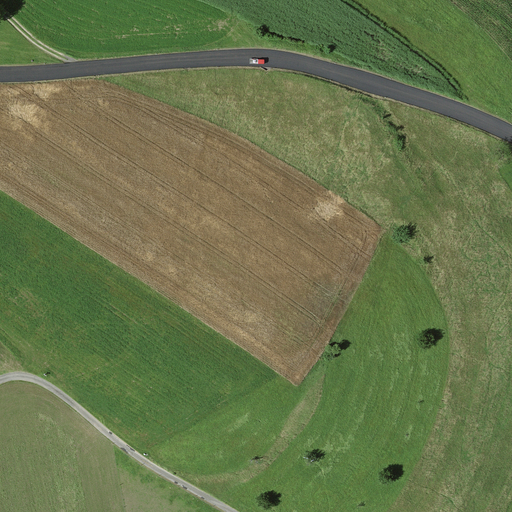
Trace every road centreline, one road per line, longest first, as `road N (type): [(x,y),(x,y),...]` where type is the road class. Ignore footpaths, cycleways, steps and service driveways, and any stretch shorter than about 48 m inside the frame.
road 1 (secondary): [(511,136),(450,108),(293,61),(231,57),(0,74)]
road 2 (track): [(0,380),(41,381),(142,460),(231,511)]
